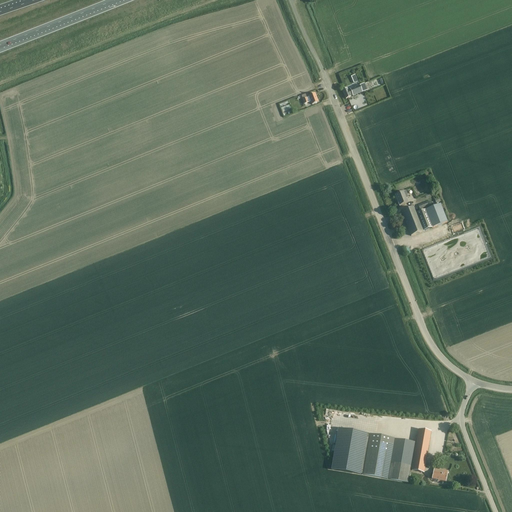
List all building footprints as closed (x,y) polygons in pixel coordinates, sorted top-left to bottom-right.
[(350,90),(348,91),(350,96),(352,95),(353,96),(362,93),(367,91),(364,84),(359,86),(350,89),(350,90)] [(347,89),(342,91),(346,99),(351,97),(350,96),(348,91),(347,89)] [(318,103),(315,94),(309,96),(308,94),(301,96),(304,104),(310,102),(312,105),(318,103)] [(406,191),(395,195),(399,206),(408,203),(406,199),(408,198),(406,191)] [(431,205),(430,202),(418,206),(420,211),(428,208),(428,206),(431,205)] [(439,204),(424,210),(432,228),(446,223),(439,204)] [(423,232),(416,214),(414,208),(402,213),(411,236),(423,232)] [(432,228),(424,210),(416,214),(423,232),(432,228)] [(479,228),(421,251),(433,281),(491,258),(479,228)] [(338,430),(331,470),(363,475),(385,479),(388,479),(408,483),(410,468),(412,468),(412,471),(424,473),(425,466),(431,433),(419,430),(417,443),(401,441),(367,435),(338,430)] [(434,469),(432,479),(445,482),(448,472),(434,469)]
